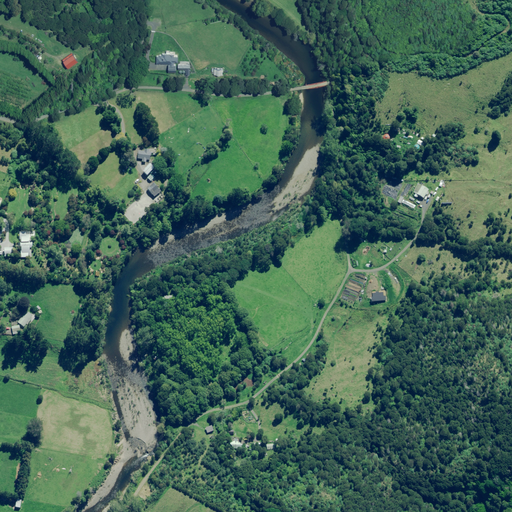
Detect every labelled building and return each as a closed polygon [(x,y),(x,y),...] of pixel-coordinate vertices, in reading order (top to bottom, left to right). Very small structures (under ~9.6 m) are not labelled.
[(174,54),(163,53),(163,55),(156,55),(155,64),(167,64),(167,72),(176,72),(176,64),(174,64),(174,62),(178,62),(178,56),(174,56),(174,54)] [(156,154),(157,150),(145,149),(144,153),(138,152),(138,159),(142,160),(142,162),(146,163),(146,160),(150,161),(151,154),(156,154)] [(155,169),(150,165),(143,172),(147,177),(155,169)] [(161,192),(154,184),(148,189),(155,197),(161,192)] [(415,190),(413,193),(415,194),(414,196),(417,199),(419,196),(424,199),(429,190),(422,187),(419,192),(415,190)] [(416,205),(404,199),(402,203),(414,209),(416,205)] [(28,258),(28,257),(32,257),(32,253),(30,253),(29,247),(32,247),(32,243),(29,243),(29,238),(35,237),(35,230),(19,231),(20,239),(21,239),(21,243),(20,244),(20,248),(22,248),(22,253),(21,253),(21,259),(28,258)] [(34,318),(26,312),(18,323),(24,328),(28,322),(29,323),(34,318)] [(13,335),(21,334),(20,331),(19,326),(11,327),(13,335)] [(234,441),(230,445),(234,449),(242,449),(242,445),(241,445),(241,444),(238,444),(238,441),(234,441)] [(22,501),(16,500),(12,500),(11,503),(16,503),(15,508),(20,509),(22,501)]
